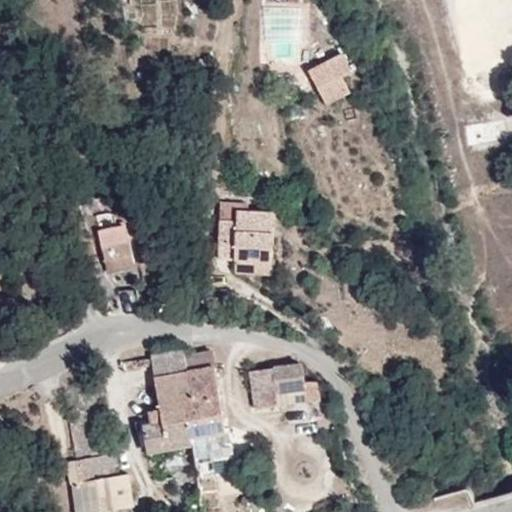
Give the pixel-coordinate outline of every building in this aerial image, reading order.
[(341,67),(308,85),(317,101),(350,84),(341,67)] [(240,267),(274,267),(274,214),(240,213),(239,230),(217,229),(217,266),(240,267)] [(137,259),(131,241),(105,248),(112,268),(137,259)] [(274,278),(274,270),(274,267),(240,267),(241,278),(250,278),(274,278)] [(196,442),(189,372),(188,358),(187,350),(158,353),(163,410),(165,428),(167,442),(155,444),(154,432),(142,433),(144,461),(155,460),(155,465),(197,459),(196,442)] [(189,372),(216,363),(216,356),(188,358),(189,372)] [(223,438),(216,366),(216,363),(189,372),(196,442),(223,440),(223,438)] [(256,413),(284,408),(282,395),(307,391),(306,385),(304,368),(252,375),(256,413)] [(322,383),(306,385),(307,391),(309,404),(324,402),(322,383)] [(282,395),(284,408),(309,404),(307,391),(282,395)] [(119,511),(139,507),(144,500),(142,491),(139,491),(133,470),(125,471),(116,445),(105,447),(95,410),(59,418),(78,484),(66,489),(71,511),(119,511)] [(165,428),(163,410),(152,411),(153,429),(165,428)] [(228,437),(223,438),(223,440),(196,442),(197,459),(199,470),(230,469),(228,437)]
